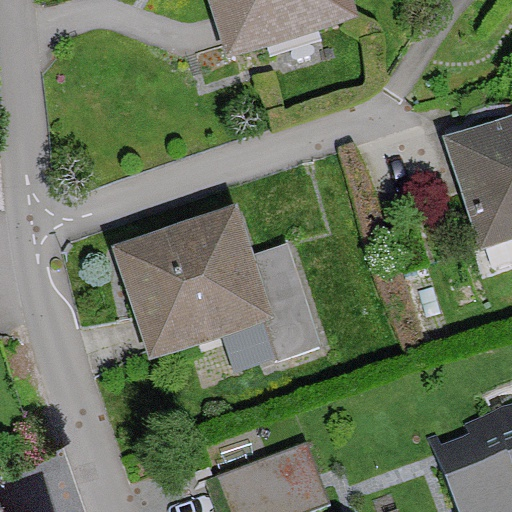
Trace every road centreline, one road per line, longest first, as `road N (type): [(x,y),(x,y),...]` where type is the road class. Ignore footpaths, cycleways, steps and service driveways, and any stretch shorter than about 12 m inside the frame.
road 1 (residential): [(34,218),(361,129)]
road 2 (residential): [(109,511),(38,273),(34,218)]
road 3 (residential): [(34,218),(9,0)]
